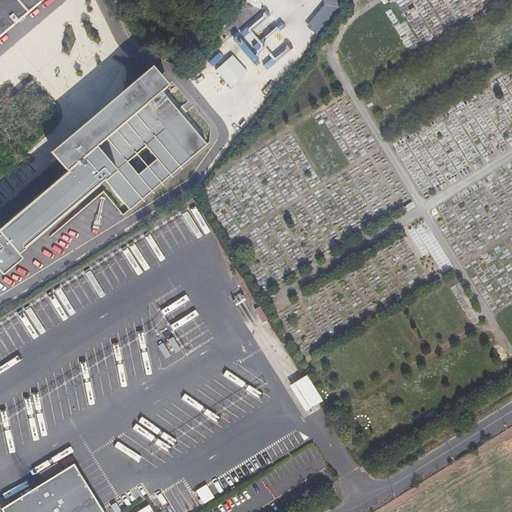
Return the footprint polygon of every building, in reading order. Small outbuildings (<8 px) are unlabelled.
[(0,0),(0,41),(47,0),(0,0)] [(70,0),(64,0),(59,6),(70,17),(79,8),(70,0)] [(8,60),(22,54),(17,42),(3,47),(8,60)] [(160,92),(167,86),(153,69),(54,153),(70,172),(0,228),(0,268),(6,274),(24,259),(18,254),(109,178),(132,204),(206,143),(160,92)] [(251,290),(246,293),(254,306),(259,303),(251,290)] [(260,307),(253,310),(260,323),(267,320),(260,307)] [(306,376),(290,385),(306,411),(322,401),(306,376)] [(101,511),(72,464),(0,508),(0,510),(1,511),(101,511)] [(129,505),(141,498),(135,489),(124,495),(129,505)] [(113,511),(120,511),(115,502),(110,505),(113,511)]
